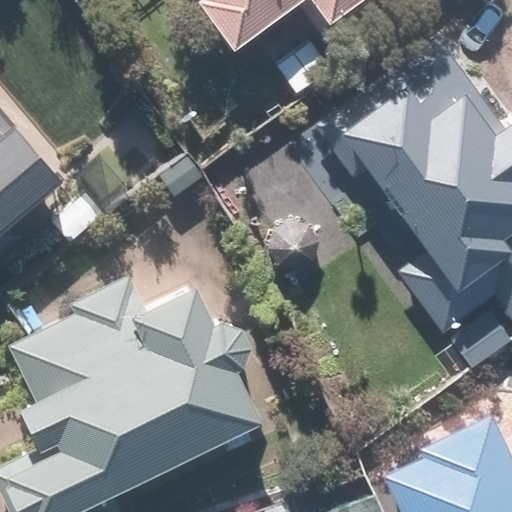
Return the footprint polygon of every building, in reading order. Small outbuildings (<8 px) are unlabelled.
[(217,0),(246,37),(294,0),(309,0),(332,29),(369,0),(217,0)] [(447,330),(448,329),(472,363),(511,333),(511,318),(495,295),(506,288),(511,296),(511,118),(445,25),(323,114),(365,172),(385,158),(442,238),(401,267),(447,330)] [(0,236),(83,164),(32,105),(20,116),(0,92),(0,236)] [(61,433),(0,460),(0,476),(16,511),(131,511),(132,511),(117,477),(277,405),(252,351),(264,346),(246,306),(232,313),(211,265),(155,291),(145,268),(78,298),(82,308),(18,337),(61,433)] [(511,511),(511,418),(507,407),(501,409),(386,460),(408,511),(511,511)] [(298,511),(294,499),(255,511),(298,511)]
